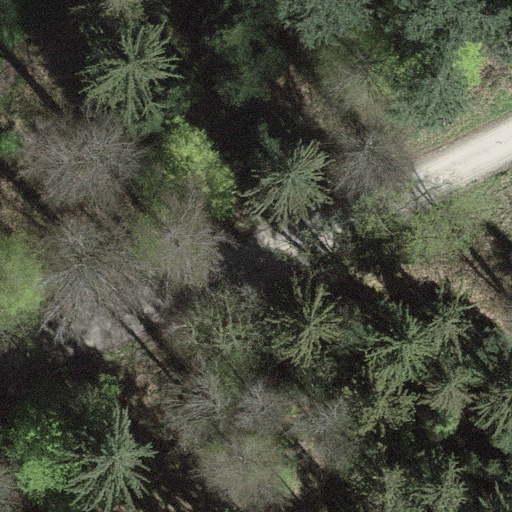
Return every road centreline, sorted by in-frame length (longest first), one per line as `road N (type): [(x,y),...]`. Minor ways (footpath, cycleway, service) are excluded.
road 1 (track): [(0,356),(174,286),(511,128)]
road 2 (track): [(84,0),(0,91)]
